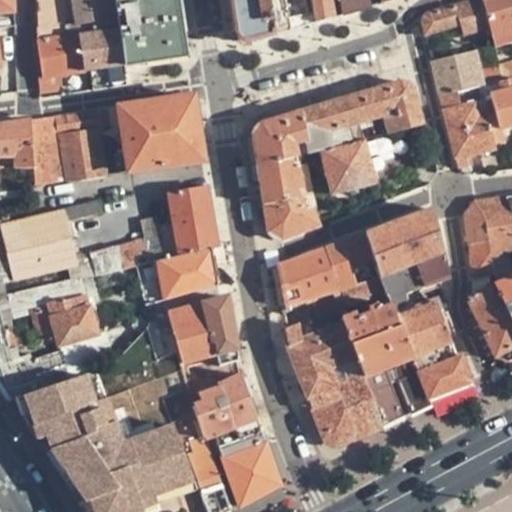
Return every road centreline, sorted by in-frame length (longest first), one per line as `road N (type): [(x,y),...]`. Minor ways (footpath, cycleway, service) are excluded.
road 1 (residential): [(311,511),(261,367),(215,81)]
road 2 (residential): [(215,81),(384,34),(429,0)]
road 3 (residential): [(215,81),(19,109)]
road 4 (primary): [(511,438),(373,511)]
